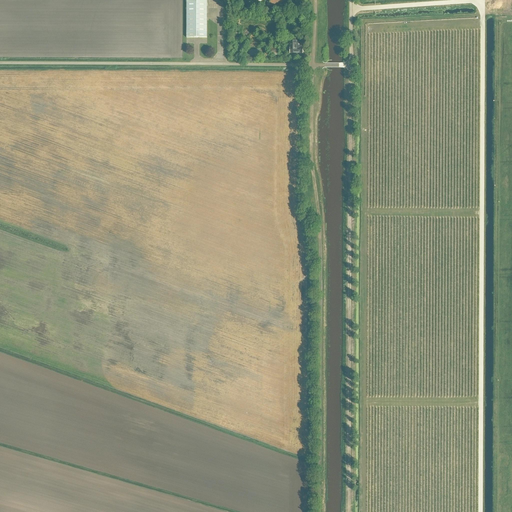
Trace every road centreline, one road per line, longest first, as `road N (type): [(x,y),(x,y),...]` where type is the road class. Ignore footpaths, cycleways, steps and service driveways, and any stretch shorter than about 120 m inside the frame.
road 1 (unknown): [(351,9),(482,6),(481,511)]
road 2 (track): [(315,0),(320,511)]
road 3 (track): [(349,511),(351,65)]
road 4 (unclassified): [(346,65),(0,63)]
